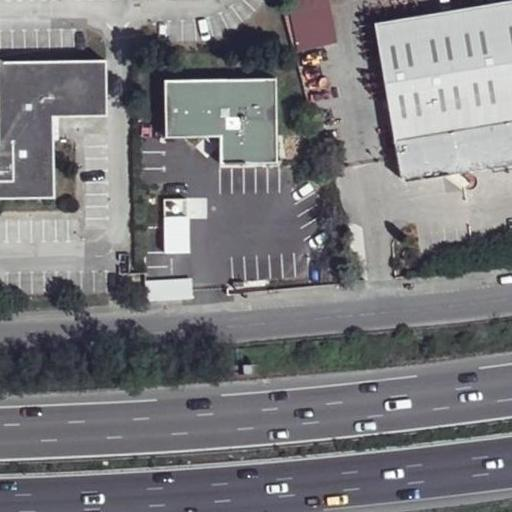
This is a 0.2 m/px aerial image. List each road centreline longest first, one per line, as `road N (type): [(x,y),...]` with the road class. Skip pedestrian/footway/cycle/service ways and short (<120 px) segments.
road 1 (motorway): [(511,389),(194,425),(0,435)]
road 2 (motorway): [(0,505),(511,461)]
road 3 (unclassified): [(511,295),(0,336)]
road 4 (unknown): [(211,324),(208,161)]
